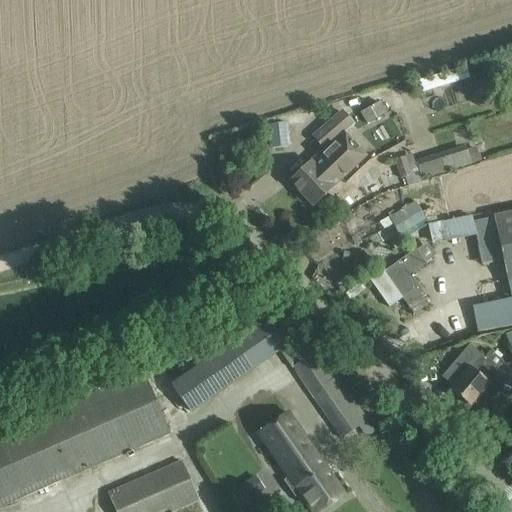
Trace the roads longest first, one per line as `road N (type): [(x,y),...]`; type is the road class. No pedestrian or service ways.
road 1 (unclassified): [(511,495),(438,435),(260,242),(236,223),(203,213)]
road 2 (track): [(203,213),(163,209),(124,218),(0,260)]
